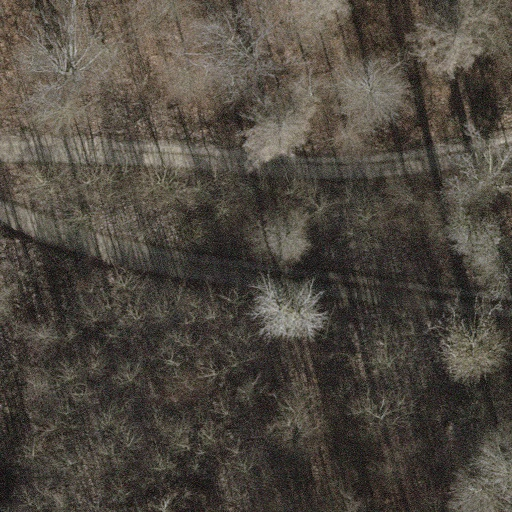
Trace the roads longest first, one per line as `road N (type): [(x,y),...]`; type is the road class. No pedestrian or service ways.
road 1 (track): [(0,185),(217,276),(511,311)]
road 2 (track): [(511,132),(0,144)]
